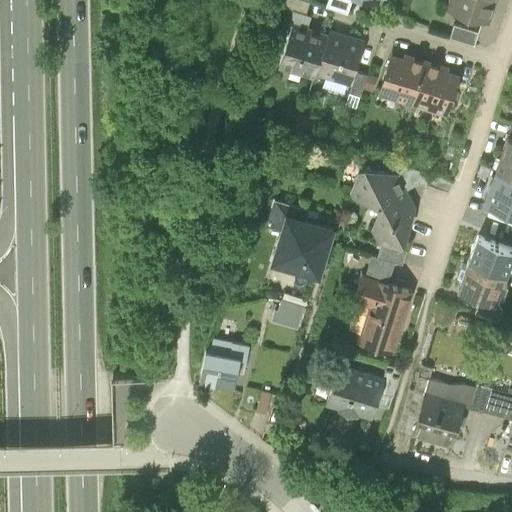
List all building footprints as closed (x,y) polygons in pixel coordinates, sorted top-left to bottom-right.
[(309,0),(286,0),(285,5),(306,12),(309,0)] [(449,0),(448,7),(488,20),(494,3),(494,0),(449,0)] [(315,78),(316,73),(330,29),(311,24),(293,19),(279,67),(315,78)] [(454,23),(450,36),(475,44),(479,31),(454,23)] [(330,29),(316,73),(352,83),(356,69),(366,38),(348,33),(330,28),(330,29)] [(395,45),(378,92),(412,103),(428,57),(411,51),(395,45)] [(428,57),(412,103),(444,115),(460,69),(444,63),(428,57)] [(352,83),(350,91),(361,94),(363,86),(367,72),(356,69),(352,83)] [(377,75),(367,72),(363,86),(372,89),(377,75)] [(499,161),(496,169),(511,174),(511,135),(508,134),(499,161)] [(293,139),(287,156),(303,161),(308,144),(293,139)] [(414,213),(417,204),(413,194),(409,185),(420,180),(427,181),(430,169),(397,158),(394,166),(368,154),(359,159),(349,192),(379,201),(373,222),(380,238),(383,239),(403,246),(406,237),(414,213)] [(511,174),(496,169),(485,201),(511,210),(511,174)] [(454,178),(433,171),(430,183),(450,189),(454,178)] [(288,208),(273,255),(319,269),(334,222),(288,208)] [(479,227),(468,257),(509,272),(511,263),(511,239),(495,233),(479,227)] [(383,239),(379,252),(396,258),(403,260),(411,238),(406,237),(403,246),(383,239)] [(374,250),(367,270),(389,277),(396,258),(379,252),(374,250)] [(468,257),(458,287),(477,294),(498,302),(509,272),(468,257)] [(371,300),(359,338),(395,349),(402,327),(407,308),(414,285),(389,277),(367,270),(362,269),(354,295),(371,300)] [(281,292),(274,314),(299,322),(306,300),(281,292)] [(234,336),(231,350),(241,352),(238,363),(244,364),(250,340),(234,336)] [(231,350),(206,344),(200,371),(234,380),(238,363),(241,352),(231,350)] [(341,355),(327,396),(373,411),(380,391),(380,388),(386,369),(341,355)] [(389,360),(386,369),(380,388),(393,392),(402,364),(389,360)] [(412,428),(428,372),(419,369),(415,384),(411,383),(399,424),(412,428)] [(511,380),(482,370),(471,403),(511,416),(511,380)] [(428,372),(412,428),(453,440),(461,415),(470,384),(428,372)] [(263,383),(257,404),(278,410),(283,390),(274,388),(274,386),(263,383)]
